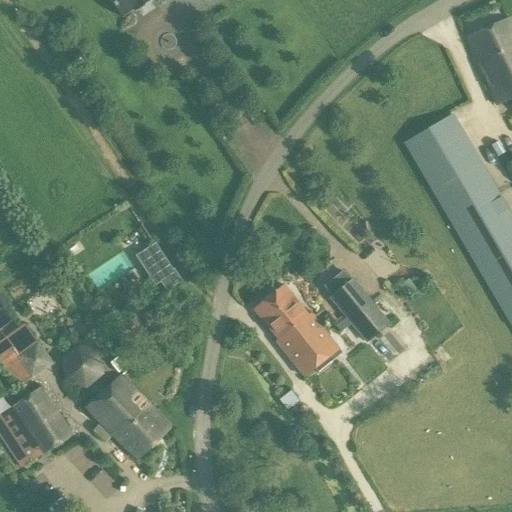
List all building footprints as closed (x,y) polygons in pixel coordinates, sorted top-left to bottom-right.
[(108,0),(122,19),(133,11),(135,13),(153,1),(152,0),(108,0)] [(511,23),(510,18),(509,18),(465,38),(496,106),(511,98),(511,23)] [(511,327),(511,326),(511,218),(452,117),(403,145),(511,327)] [(180,281),(173,271),(159,280),(166,290),(180,281)] [(348,320),(370,303),(352,281),(330,299),(348,320)] [(277,341),(291,330),(297,337),(302,334),(303,335),(316,324),(309,315),(307,317),(282,286),(253,310),(277,341)] [(370,303),(348,320),(366,343),(388,325),(370,303)] [(30,379),(52,364),(22,323),(0,339),(30,379)] [(338,350),(334,346),(316,324),(303,335),(302,334),(297,337),(291,330),(277,341),(275,343),(304,378),(314,369),(317,374),(331,362),(328,358),(338,350)] [(86,408),(108,433),(136,461),(164,433),(169,429),(121,376),(86,408)] [(0,415),(0,437),(21,469),(70,435),(38,390),(0,415)] [(291,391),(279,400),(287,411),(299,402),(291,391)]
